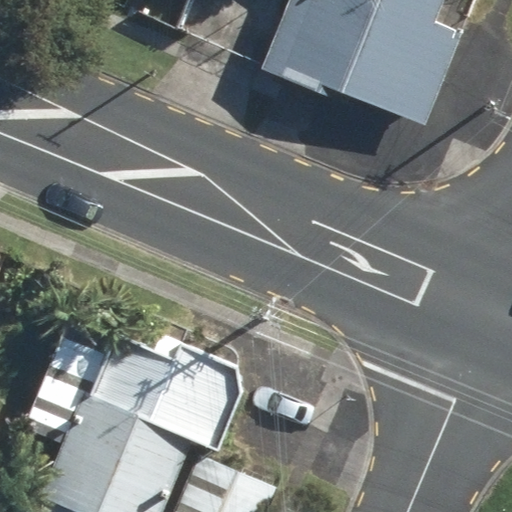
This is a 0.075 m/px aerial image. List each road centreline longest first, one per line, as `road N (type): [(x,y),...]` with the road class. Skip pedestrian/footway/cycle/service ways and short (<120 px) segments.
road 1 (tertiary): [(0,106),(491,315)]
road 2 (residential): [(491,315),(409,511)]
